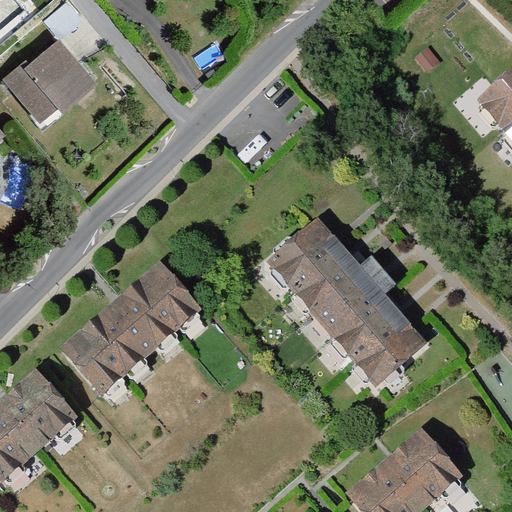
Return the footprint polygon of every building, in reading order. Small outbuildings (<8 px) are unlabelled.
[(67,0),(44,20),(60,38),(83,19),(67,0)] [(25,50),(0,68),(0,75),(40,130),(107,81),(70,31),(32,59),(25,50)] [(511,80),(477,109),(511,151),(511,80)] [(0,145),(11,136),(0,123),(0,145)] [(323,217),(269,263),(382,390),(436,344),(415,320),(403,308),(390,293),(377,278),(353,251),(340,236),(323,217)] [(167,263),(65,351),(105,396),(206,308),(167,263)] [(36,369),(0,402),(0,475),(7,483),(80,415),(36,369)] [(427,429),(352,497),(356,501),(365,511),(430,511),(470,476),(427,429)]
